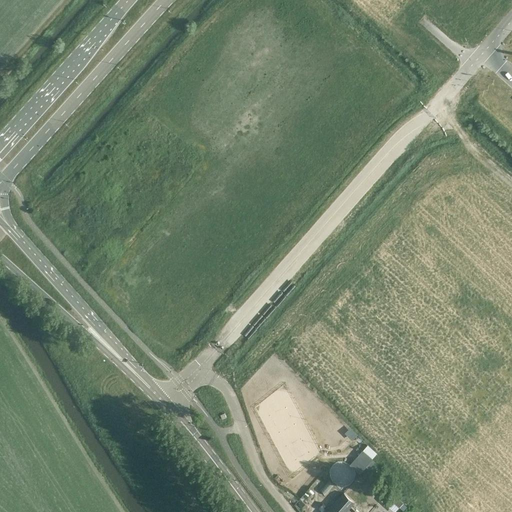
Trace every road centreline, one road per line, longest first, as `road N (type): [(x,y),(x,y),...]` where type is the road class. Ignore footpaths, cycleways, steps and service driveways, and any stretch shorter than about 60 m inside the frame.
road 1 (secondary): [(4,178),(164,0)]
road 2 (tertiary): [(0,256),(149,387)]
road 3 (tertiary): [(149,387),(18,240)]
road 4 (secondary): [(129,0),(0,142)]
road 5 (tertiary): [(251,511),(149,387)]
road 6 (unclassified): [(511,19),(419,121)]
